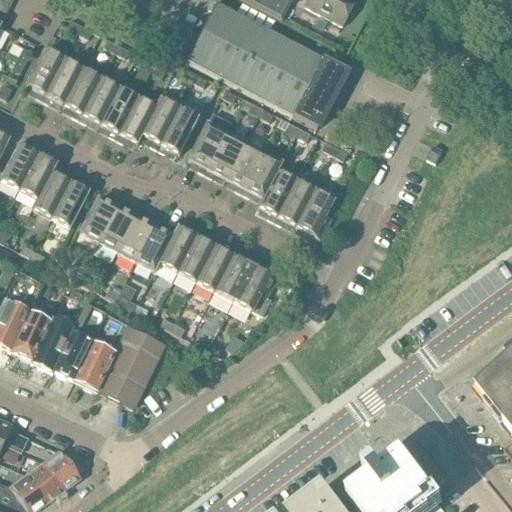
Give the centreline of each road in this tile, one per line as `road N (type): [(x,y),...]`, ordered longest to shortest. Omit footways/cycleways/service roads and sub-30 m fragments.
road 1 (residential): [(336,289),(0,126)]
road 2 (residential): [(130,463),(277,355),(336,289)]
road 3 (unclassified): [(336,289),(424,107),(459,66)]
road 4 (secondary): [(225,511),(406,374)]
road 5 (residential): [(130,463),(0,400)]
road 6 (secondary): [(406,374),(511,297)]
